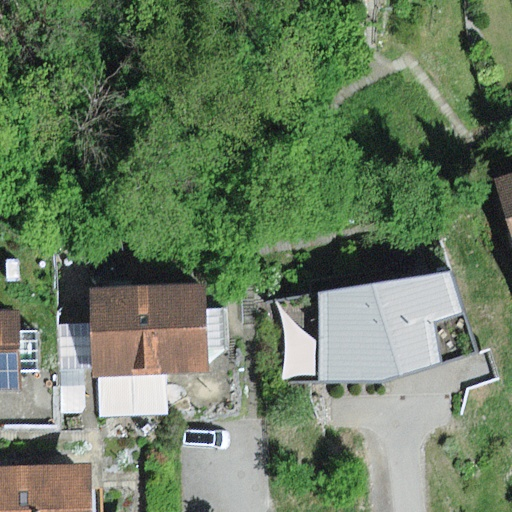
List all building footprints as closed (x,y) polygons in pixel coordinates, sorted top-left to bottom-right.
[(511,179),(501,183),(511,218),(511,179)] [(463,277),(327,298),(326,388),(393,387),(488,359),(463,277)] [(219,290),(97,293),(99,381),(221,378),(219,290)] [(29,316),(0,316),(0,395),(30,395),(29,316)] [(100,511),(99,468),(0,470),(0,511),(100,511)]
